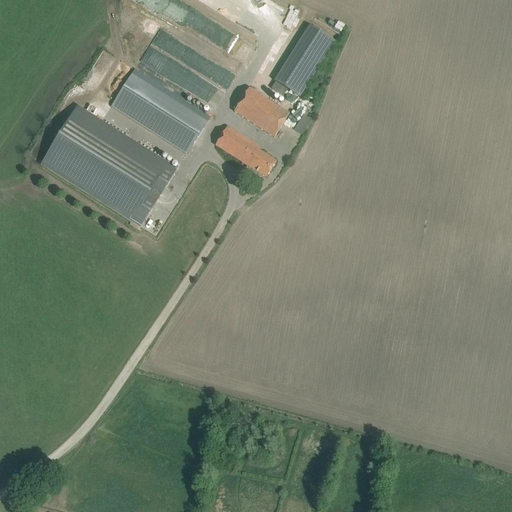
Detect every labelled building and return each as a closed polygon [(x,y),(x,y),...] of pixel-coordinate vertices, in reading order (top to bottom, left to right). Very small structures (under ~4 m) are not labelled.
[(309,25),(274,81),(301,97),(335,41),(309,25)] [(193,146),(210,118),(135,70),(112,107),(187,154),(193,146)] [(290,114),(250,89),(234,112),(275,138),(290,114)] [(141,227),(177,171),(77,108),(42,164),(141,227)] [(302,135),(311,121),(303,116),(294,130),(302,135)] [(267,178),(272,170),(277,162),(258,151),(260,148),(228,127),(216,146),(267,178)]
